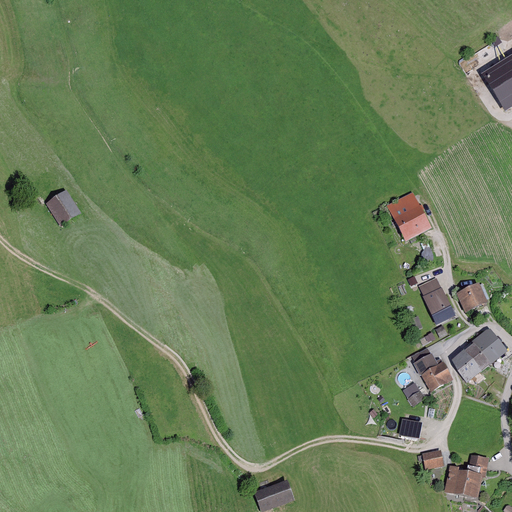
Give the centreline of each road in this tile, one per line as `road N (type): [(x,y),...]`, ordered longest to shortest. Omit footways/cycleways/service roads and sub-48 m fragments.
road 1 (track): [(477,327),(447,351),(458,390),(436,449),(330,438),(260,471),(212,434),(186,368),(164,345),(102,298),(0,241)]
road 2 (track): [(419,195),(447,256),(460,313),(511,343)]
